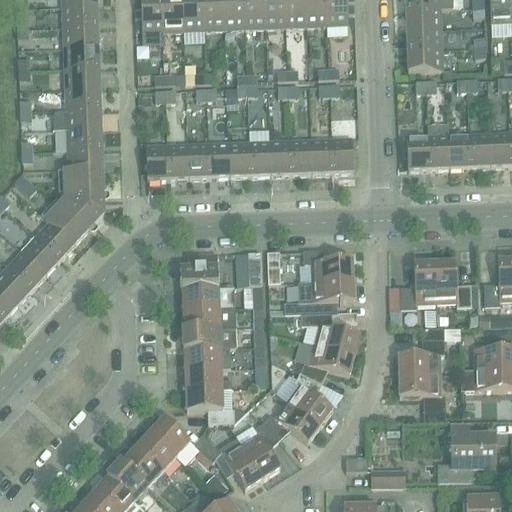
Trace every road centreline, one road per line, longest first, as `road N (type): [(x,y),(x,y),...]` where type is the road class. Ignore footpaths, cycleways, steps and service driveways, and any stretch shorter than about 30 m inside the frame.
road 1 (residential): [(270,511),(278,492),(347,429),(358,405),(372,338),(375,224)]
road 2 (tertiary): [(102,287),(154,237),(375,224)]
road 3 (residential): [(8,511),(119,387),(120,309),(102,287)]
road 4 (residential): [(370,0),(375,224)]
road 5 (tertiary): [(0,393),(102,287)]
road 6 (tertiary): [(375,224),(511,217)]
